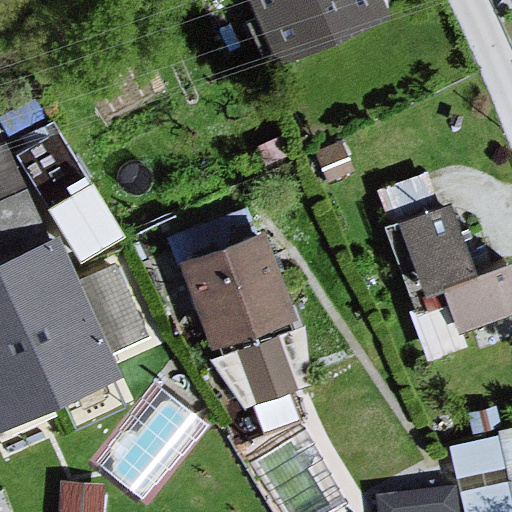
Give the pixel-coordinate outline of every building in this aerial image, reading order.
[(372,0),(249,0),(278,67),(381,23),(372,0)] [(3,142),(0,143),(0,263),(43,246),(3,142)] [(46,195),(78,251),(124,225),(92,169),(46,195)] [(452,213),(391,232),(426,342),(511,318),(511,268),(473,285),(452,213)] [(43,246),(0,263),(0,436),(119,380),(61,239),(43,246)] [(265,239),(177,264),(214,358),(234,351),(274,336),(292,330),(265,239)] [(274,336),(234,351),(257,406),(294,394),(274,336)] [(511,420),(453,427),(462,511),(464,511),(511,506),(511,420)]
